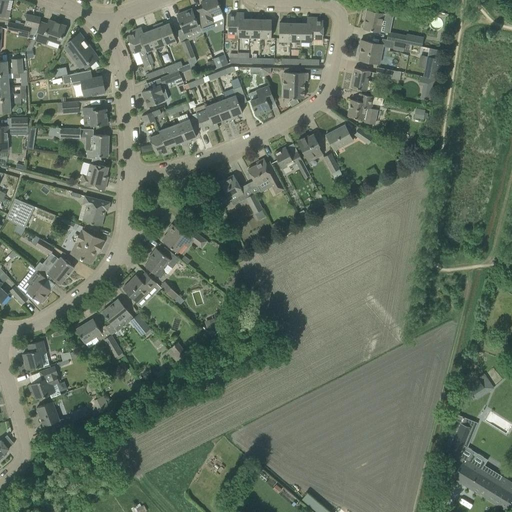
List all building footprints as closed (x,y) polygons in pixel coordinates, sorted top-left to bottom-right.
[(0,0),(0,15),(8,18),(10,11),(6,10),(8,0),(0,0)] [(221,12),(222,12),(216,0),(206,0),(201,2),(203,7),(196,10),(202,26),(213,22),(223,18),(221,12)] [(394,14),(391,13),(393,5),(373,1),(372,7),(369,6),(369,9),(367,9),(363,29),(380,32),(381,31),(388,33),(386,38),(405,42),(407,34),(391,31),(394,14)] [(191,9),(176,15),(180,24),(182,29),(184,34),(191,32),(189,27),(197,24),(195,18),(191,9)] [(227,34),(238,34),(238,13),(233,12),(233,15),(227,15),(227,34)] [(238,37),(249,38),(249,19),(243,19),(244,13),(238,13),(238,34),(238,37)] [(27,14),(24,25),(38,28),(40,17),(27,14)] [(249,38),(260,38),(260,16),(255,16),(255,19),(249,19),(249,38)] [(260,16),(260,38),(271,38),(271,19),(265,19),(265,16),(260,16)] [(301,23),(300,42),(311,42),(312,39),(311,39),(312,17),(307,17),(306,23),(301,23)] [(317,17),(312,17),(311,39),(312,39),(322,39),(323,21),(317,20),(317,17)] [(47,24),(40,22),(34,40),(46,44),(48,39),(59,43),(65,26),(49,20),(47,24)] [(278,41),(289,41),(290,20),(285,20),(285,23),(279,23),(278,41)] [(289,41),(300,42),(301,23),(295,23),(295,20),(290,20),(289,41)] [(162,22),(158,24),(165,44),(175,40),(169,23),(163,25),(162,22)] [(38,28),(24,25),(24,26),(21,26),(8,23),(6,29),(19,33),(18,35),(28,38),(28,37),(33,38),(38,28)] [(154,29),(148,31),(155,48),(165,44),(158,24),(153,26),(154,29)] [(141,27),(136,29),(145,52),(155,48),(148,31),(143,33),(141,27)] [(145,52),(136,29),(131,31),(133,34),(127,36),(134,53),(138,51),(144,67),(150,65),(145,52)] [(70,43),(64,48),(80,67),(87,62),(89,65),(98,58),(79,33),(69,41),(70,43)] [(188,39),(180,42),(187,59),(189,64),(191,69),(195,67),(194,64),(191,57),(194,56),(188,39)] [(359,47),(360,48),(358,59),(368,61),(379,63),(382,44),(360,40),(359,47)] [(394,41),(393,49),(403,51),(404,43),(394,41)] [(237,57),(237,63),(248,63),(248,57),(249,57),(249,53),(238,52),(238,57),(237,57)] [(224,54),(212,58),(213,60),(216,66),(216,68),(227,63),(224,54)] [(423,76),(435,78),(439,59),(427,56),(423,76)] [(0,73),(8,73),(13,73),(19,73),(24,72),(22,58),(11,59),(12,68),(7,68),(7,60),(0,60),(0,73)] [(216,68),(216,66),(213,60),(205,63),(209,70),(216,68)] [(175,69),(173,64),(163,68),(165,73),(175,69)] [(54,76),(66,73),(65,66),(53,68),(54,76)] [(232,66),(215,72),(217,77),(235,70),(234,67),(234,66),(232,66)] [(250,71),(250,74),(259,74),(260,77),(264,76),(261,67),(250,67),(250,71)] [(270,68),(261,67),(264,76),(270,74),(270,68)] [(375,75),(399,80),(401,72),(376,67),(375,75)] [(154,77),(165,73),(163,68),(153,72),(154,77)] [(374,83),(373,82),(367,81),(369,71),(354,68),(350,87),(371,91),(373,91),(374,90),(375,84),(374,83)] [(73,85),(81,83),(84,96),(105,92),(101,76),(94,77),(93,69),(71,74),(73,85)] [(169,98),(166,91),(164,91),(161,85),(181,78),(178,71),(153,80),(156,86),(141,92),(147,107),(162,101),(169,98)] [(307,72),(297,72),(283,72),(283,97),(303,98),(304,80),(307,80),(307,72)] [(0,86),(9,86),(8,73),(0,73),(0,86)] [(202,77),(195,80),(197,85),(205,82),(202,77)] [(425,78),(421,97),(431,99),(435,80),(425,78)] [(0,99),(9,99),(9,86),(0,86),(0,99)] [(247,102),(244,94),(241,86),(223,93),(225,99),(233,119),(237,117),(236,114),(242,112),(239,105),(247,102)] [(268,103),(274,101),(268,86),(248,93),(256,115),(270,110),(268,103)] [(350,99),(347,116),(363,119),(363,118),(365,119),(364,122),(370,124),(373,109),(371,109),(372,103),(381,105),(383,99),(373,97),(374,96),(369,95),(359,93),(357,101),(350,99)] [(292,99),(289,102),(292,107),(298,103),(296,98),(293,100),(292,99)] [(9,99),(0,99),(0,112),(10,112),(9,99)] [(225,99),(215,103),(222,120),(227,118),(228,121),(233,119),(225,99)] [(79,109),(78,101),(57,103),(57,112),(63,112),(63,113),(70,113),(70,110),(79,109)] [(205,107),(206,110),(214,129),(218,128),(216,122),(222,120),(215,103),(205,107)] [(90,107),(83,108),(83,114),(89,114),(90,125),(97,125),(107,124),(106,109),(100,109),(100,106),(90,107)] [(416,109),(414,116),(422,118),(423,110),(416,109)] [(206,110),(196,114),(202,131),(208,129),(209,131),(214,129),(206,110)] [(141,116),(145,124),(155,120),(153,117),(152,112),(141,116)] [(189,119),(179,123),(187,143),(191,141),(190,138),(196,136),(193,130),(197,128),(193,119),(193,117),(189,119)] [(12,118),(12,127),(28,127),(28,118),(12,118)] [(179,123),(169,127),(175,144),(181,142),(182,145),(187,143),(179,123)] [(325,134),(334,150),(352,140),(344,125),(325,134)] [(158,131),(159,134),(160,134),(168,154),(172,152),(170,146),(175,144),(169,127),(158,131)] [(59,138),(80,138),(80,129),(55,128),(55,136),(59,137),(59,138)] [(354,135),(368,144),(372,137),(359,128),(354,135)] [(160,134),(159,134),(150,137),(156,155),(162,153),(163,155),(168,154),(160,134)] [(307,135),(297,141),(308,162),(322,155),(318,146),(319,145),(313,134),(308,136),(307,135)] [(87,156),(87,158),(93,158),(100,160),(100,156),(108,157),(109,135),(99,135),(93,135),(92,150),(87,150),(87,156)] [(152,144),(141,146),(142,153),(153,150),(152,144)] [(310,175),(297,151),(290,155),(285,147),(274,153),(282,168),(288,165),(289,167),(296,163),(304,178),(310,175)] [(324,157),(329,168),(335,178),(342,174),(331,153),(324,157)] [(82,175),(80,183),(84,185),(94,188),(104,190),(106,181),(104,181),(108,167),(104,165),(105,160),(100,160),(93,158),(91,164),(91,163),(83,162),(80,173),(82,175)] [(279,180),(275,170),(270,162),(265,164),(262,159),(257,162),(258,164),(248,169),(256,186),(268,179),(271,184),(276,194),(284,189),(279,180)] [(244,195),(241,188),(239,185),(234,176),(230,179),(229,177),(219,182),(224,190),(216,194),(223,206),(231,202),(233,205),(240,200),(239,198),(244,195)] [(44,185),(40,189),(46,194),(50,189),(44,185)] [(0,201),(8,205),(12,196),(0,191),(0,201)] [(246,198),(254,213),(262,209),(254,193),(246,198)] [(82,204),(86,205),(82,221),(101,226),(105,210),(107,211),(110,202),(85,196),(82,204)] [(14,198),(6,218),(17,225),(24,229),(34,207),(14,198)] [(61,224),(72,229),(74,223),(63,218),(61,224)] [(201,247),(206,241),(192,230),(187,236),(172,224),(167,231),(168,232),(162,240),(177,252),(184,243),(188,246),(192,241),(201,247)] [(17,225),(13,231),(21,235),(24,229),(17,225)] [(81,231),(75,242),(79,244),(73,254),(91,263),(96,252),(97,253),(103,242),(102,241),(102,240),(93,236),(82,231),(81,231)] [(35,246),(50,254),(54,248),(39,239),(35,246)] [(149,260),(145,266),(153,272),(160,278),(165,272),(162,270),(168,262),(173,267),(179,259),(173,254),(170,259),(156,248),(147,259),(149,260)] [(47,273),(60,284),(74,267),(61,256),(47,273)] [(181,260),(187,264),(190,260),(184,256),(181,260)] [(50,290),(42,284),(47,278),(29,264),(26,268),(29,270),(28,272),(32,275),(27,281),(32,284),(26,291),(31,295),(30,298),(37,304),(39,302),(40,302),(41,302),(42,303),(47,297),(46,296),(50,290)] [(0,278),(4,282),(9,278),(0,267),(0,278)] [(137,302),(142,307),(161,287),(156,283),(145,272),(139,278),(136,275),(122,288),(137,303),(137,302)] [(163,289),(166,292),(176,302),(180,297),(168,284),(163,289)] [(10,291),(21,304),(27,298),(16,285),(10,291)] [(111,335),(117,331),(115,327),(130,315),(118,299),(102,312),(111,323),(106,326),(105,325),(111,335)] [(136,328),(141,335),(150,328),(138,315),(132,320),(138,327),(136,328)] [(102,333),(98,327),(93,318),(76,329),(85,344),(86,343),(89,348),(100,341),(97,336),(102,333)] [(213,318),(204,321),(207,329),(215,327),(213,318)] [(111,335),(104,339),(115,357),(122,353),(111,335)] [(43,365),(40,352),(45,351),(43,340),(27,344),(29,352),(22,354),(26,369),(43,365)] [(188,353),(178,341),(167,350),(177,362),(188,353)] [(32,391),(35,399),(49,394),(51,398),(60,395),(56,383),(60,382),(57,376),(58,375),(55,366),(39,372),(42,380),(28,385),(31,391),(32,391)] [(492,388),(483,374),(478,377),(475,373),(466,379),(467,382),(463,385),(465,387),(461,395),(468,399),(473,395),(476,399),(492,388)] [(95,382),(89,385),(91,391),(98,389),(95,382)] [(36,407),(43,426),(60,420),(53,401),(36,407)] [(88,417),(91,415),(87,409),(71,418),(75,425),(88,417)] [(471,428),(460,424),(446,456),(458,460),(471,428)] [(0,458),(6,454),(4,452),(8,449),(1,440),(0,440),(0,458)] [(452,477),(502,508),(508,511),(510,511),(511,510),(511,483),(482,465),(480,468),(467,459),(464,463),(462,462),(452,477)] [(276,485),(273,489),(278,493),(281,490),(276,485)] [(300,498),(317,511),(329,511),(305,492),(300,498)] [(463,496),(460,502),(469,506),(472,501),(463,496)]
